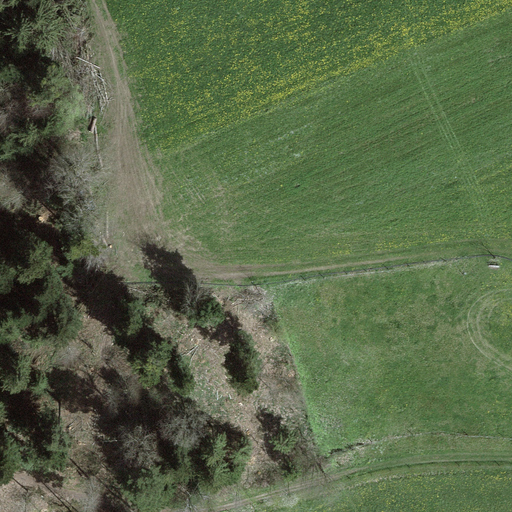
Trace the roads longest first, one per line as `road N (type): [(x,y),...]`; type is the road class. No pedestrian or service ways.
road 1 (track): [(0,466),(128,504),(187,507),(380,461),(511,456)]
road 2 (track): [(511,249),(175,273)]
road 3 (track): [(76,0),(108,174),(130,239),(175,273)]
